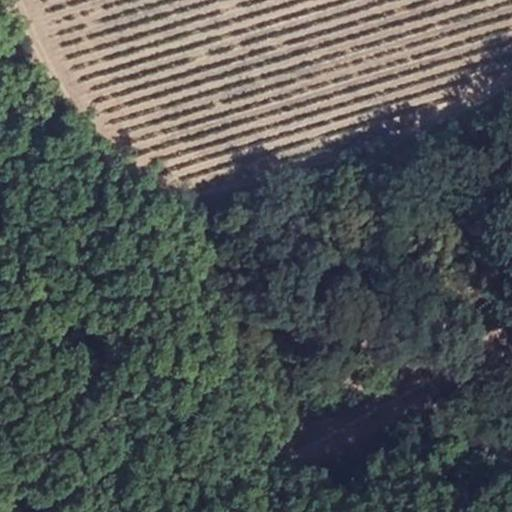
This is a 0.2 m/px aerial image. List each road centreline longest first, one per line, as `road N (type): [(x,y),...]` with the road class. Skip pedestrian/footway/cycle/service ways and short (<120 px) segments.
road 1 (track): [(511,148),(309,233),(189,246),(98,113),(0,15)]
road 2 (track): [(0,346),(76,395),(114,394),(188,440),(287,462),(511,359)]
